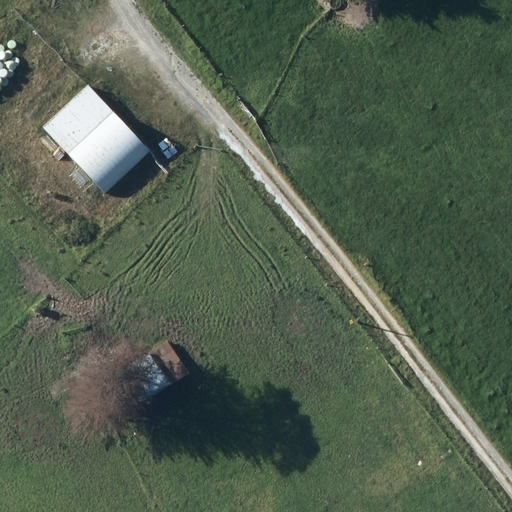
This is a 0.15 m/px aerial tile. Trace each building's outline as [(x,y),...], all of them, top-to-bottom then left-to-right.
[(0,57),(9,47),(0,38),(0,57)] [(0,89),(35,126),(65,98),(21,51),(0,70),(0,81),(4,86),(0,89)] [(144,154),(86,90),(40,131),(98,195),(144,154)] [(85,218),(56,187),(42,200),(71,231),(85,218)] [(146,353),(140,357),(115,374),(137,407),(168,387),(167,386),(190,372),(168,339),(146,353)]
